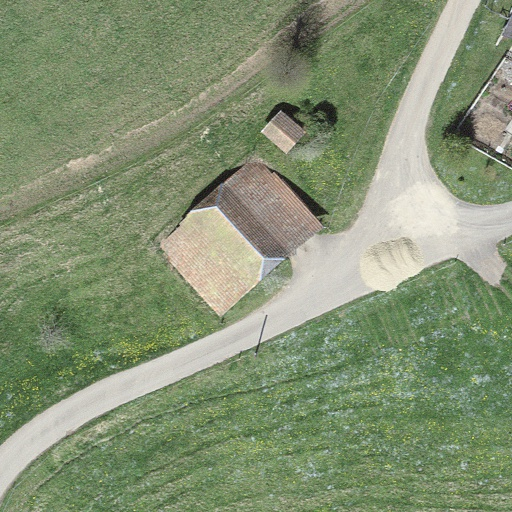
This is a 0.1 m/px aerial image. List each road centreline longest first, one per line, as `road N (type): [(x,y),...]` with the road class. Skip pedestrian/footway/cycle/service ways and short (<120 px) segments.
road 1 (track): [(0,478),(15,449),(74,399),(249,324),(310,288),(357,242),(470,0)]
road 2 (track): [(357,242),(511,305)]
